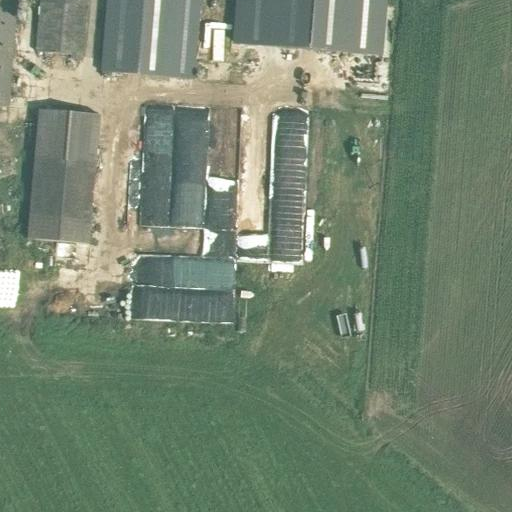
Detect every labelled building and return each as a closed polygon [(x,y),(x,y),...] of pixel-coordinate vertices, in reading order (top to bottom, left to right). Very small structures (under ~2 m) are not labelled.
[(0,0),(0,108),(6,109),(16,0),(32,0),(32,9),(37,10),(33,53),(82,57),(86,0),(0,0)] [(194,83),(200,0),(103,0),(97,74),(194,83)] [(234,0),(231,45),(233,46),(364,56),(366,60),(365,56),(379,57),(380,57),(384,0),(234,0)] [(88,247),(98,117),(35,112),(26,242),(88,247)] [(152,286),(234,289),(237,218),(206,217),(205,229),(170,228),(174,117),(147,116),(145,182),(130,182),(129,212),(140,212),(140,227),(144,227),(143,257),(153,258),(152,286)] [(281,143),(280,191),(305,192),(306,144),(281,143)]
